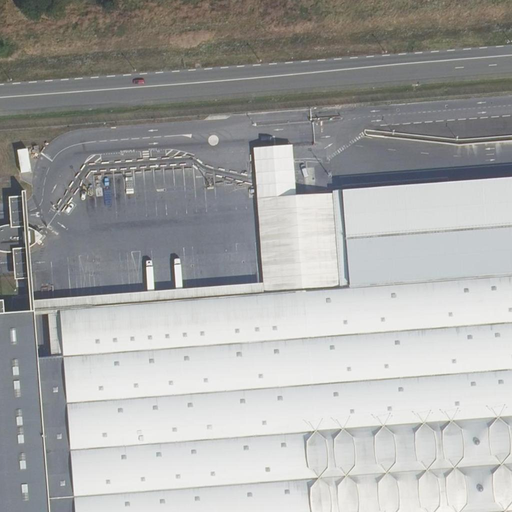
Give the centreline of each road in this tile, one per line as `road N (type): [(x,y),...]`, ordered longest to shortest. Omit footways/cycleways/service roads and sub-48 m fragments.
road 1 (tertiary): [(0,98),(511,60)]
road 2 (unclassified): [(0,266),(86,239),(43,210),(0,213)]
